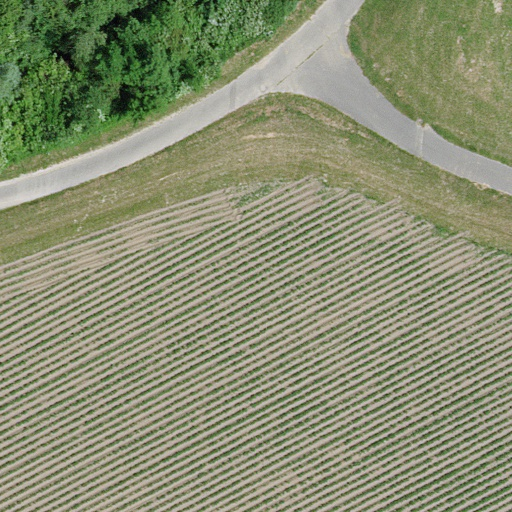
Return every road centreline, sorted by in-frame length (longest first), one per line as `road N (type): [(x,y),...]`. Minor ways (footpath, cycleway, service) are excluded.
road 1 (track): [(299,49),(172,130),(0,195)]
road 2 (track): [(299,49),(410,137),(511,180)]
